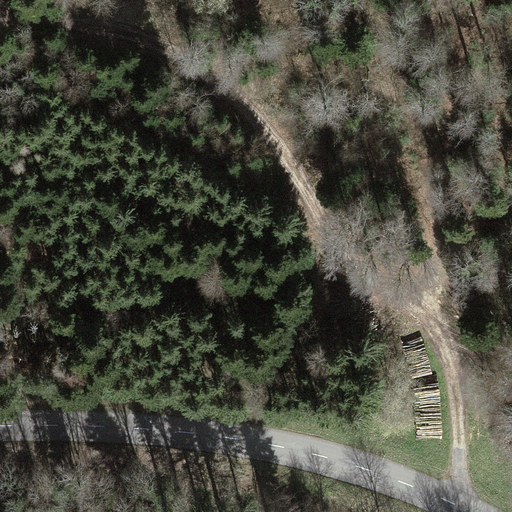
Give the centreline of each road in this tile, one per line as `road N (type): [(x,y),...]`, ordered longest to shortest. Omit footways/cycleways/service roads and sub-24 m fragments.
road 1 (track): [(0,4),(173,52),(241,97),(359,267),(436,327),(461,381),(455,510)]
road 2 (secondary): [(460,511),(339,461),(201,440),(0,431)]
